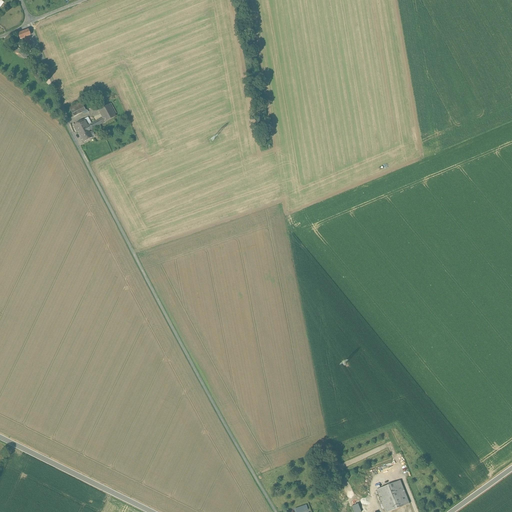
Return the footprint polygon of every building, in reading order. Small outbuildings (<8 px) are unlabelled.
[(21,39),(29,36),(30,35),(28,30),(18,34),(20,40),(21,39)] [(29,36),(21,39),(24,46),(32,43),(29,36)] [(85,110),(81,102),(67,110),(71,118),(83,111),(85,110)] [(108,104),(99,110),(103,118),(105,122),(115,116),(114,114),(108,104)] [(92,124),(88,126),(90,130),(105,122),(103,118),(92,124)] [(84,120),(73,125),(77,133),(78,132),(79,134),(84,132),(85,133),(89,131),(90,130),(88,126),(84,120)] [(85,133),(84,132),(79,134),(84,142),(92,137),(92,136),(90,132),(89,131),(85,133)] [(400,480),(377,490),(385,511),(388,511),(409,504),(400,480)]
